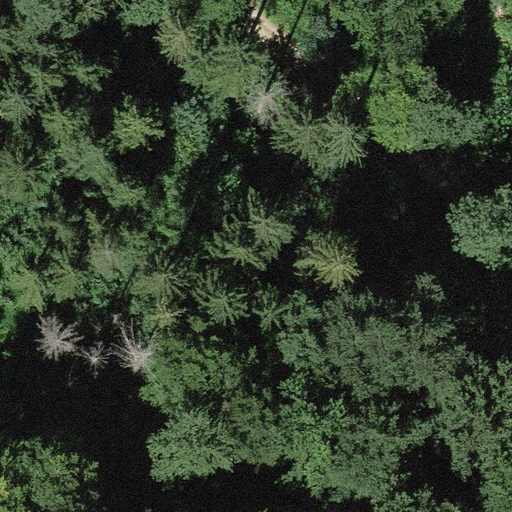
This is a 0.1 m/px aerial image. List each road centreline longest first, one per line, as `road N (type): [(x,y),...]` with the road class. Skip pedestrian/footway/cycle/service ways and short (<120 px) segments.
road 1 (track): [(238,0),(427,167),(511,230)]
road 2 (track): [(0,479),(160,480),(234,511)]
